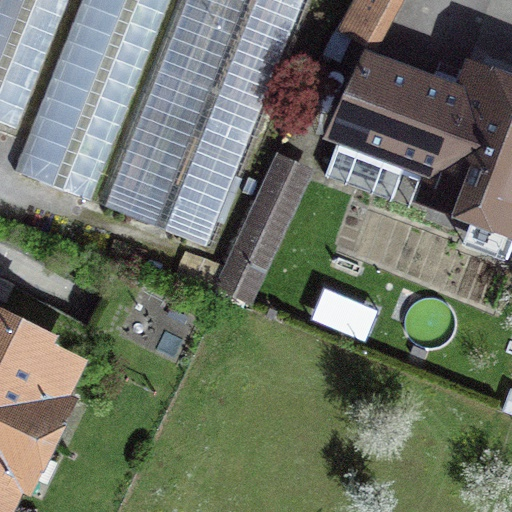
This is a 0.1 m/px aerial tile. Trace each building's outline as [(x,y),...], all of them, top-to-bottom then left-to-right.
[(0,0),(0,122),(16,129),(67,0),(0,0)] [(167,0),(82,0),(15,170),(88,199),(167,0)] [(307,0),(178,0),(100,205),(211,248),(307,0)] [(371,39),(391,0),(355,0),(344,25),(371,39)] [(511,80),(481,69),(470,98),(371,62),(343,139),(445,175),(438,193),(511,220),(511,80)] [(304,172),(274,158),(216,283),(246,297),(304,172)] [(10,323),(0,318),(0,506),(4,504),(13,486),(9,476),(25,444),(44,453),(53,434),(34,424),(48,395),(60,390),(69,372),(66,359),(7,331),(10,323)]
